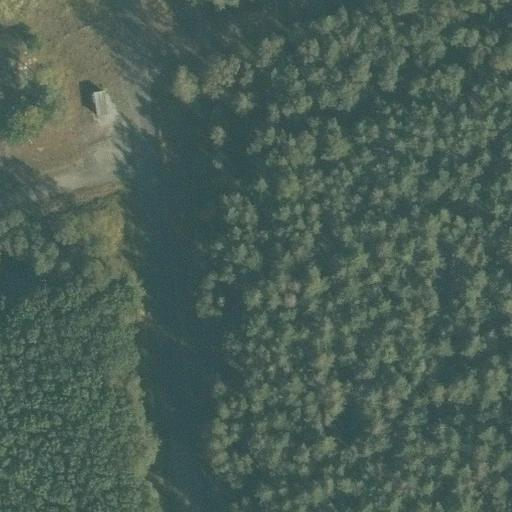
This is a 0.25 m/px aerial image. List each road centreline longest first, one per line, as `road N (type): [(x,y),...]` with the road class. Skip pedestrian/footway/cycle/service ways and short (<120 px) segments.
road 1 (track): [(155,163),(192,511)]
road 2 (track): [(145,82),(338,0)]
road 3 (track): [(137,0),(155,163)]
road 4 (track): [(155,163),(0,201)]
